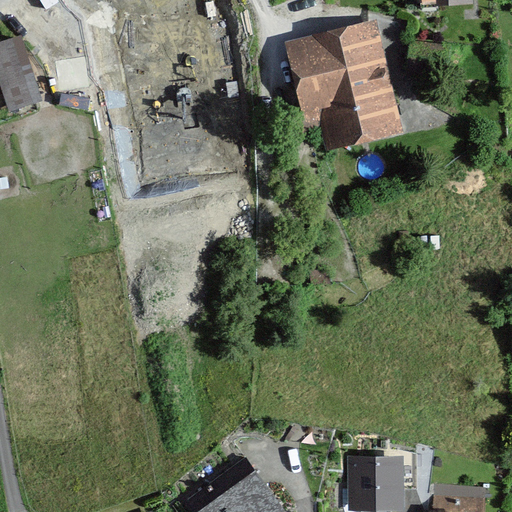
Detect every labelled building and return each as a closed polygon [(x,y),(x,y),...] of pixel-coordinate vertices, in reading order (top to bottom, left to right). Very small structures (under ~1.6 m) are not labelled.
[(49,0),(58,12),(76,0),(49,0)] [(120,0),(122,2),(135,0),(146,23),(164,14),(190,67),(235,45),(212,0),(104,0),(106,2),(109,0),(120,0)] [(127,50),(153,37),(146,23),(95,49),(112,81),(136,68),(127,50)] [(333,114),(339,138),(385,127),(366,46),(375,44),(371,27),(293,45),(308,107),(284,118),(290,131),(316,118),(333,114)] [(17,40),(0,45),(0,78),(9,106),(36,97),(17,40)] [(411,44),(408,66),(445,71),(448,48),(411,44)] [(144,202),(139,173),(121,176),(126,205),(144,202)] [(416,488),(416,454),(396,449),(396,459),(353,460),(353,504),(397,503),(397,488),(416,488)] [(274,511),(282,507),(245,458),(189,499),(198,511),(274,511)] [(432,499),(432,511),(471,511),(471,499),(432,499)]
